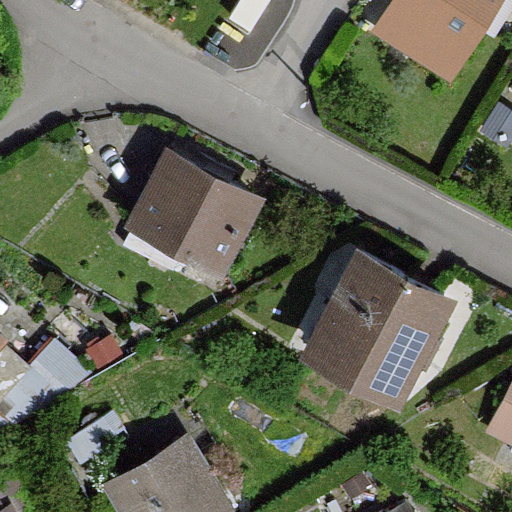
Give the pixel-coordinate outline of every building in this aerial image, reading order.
[(250,23),(263,0),(228,0),(224,9),(250,23)] [(396,0),(380,27),(451,71),(495,0),(396,0)] [(167,137),(131,205),(218,251),(254,183),(167,137)] [(440,284),(357,239),(308,329),(391,374),(440,284)] [(0,334),(0,423),(92,366),(53,327),(27,358),(0,334)] [(511,428),(511,378),(491,418),(511,428)] [(200,511),(228,495),(185,425),(105,473),(128,511),(200,511)] [(0,502),(9,498),(16,511),(50,511),(45,501),(40,504),(19,464),(0,473),(0,502)] [(417,511),(405,490),(368,511),(417,511)] [(0,511),(16,511),(9,498),(0,502),(0,511)]
